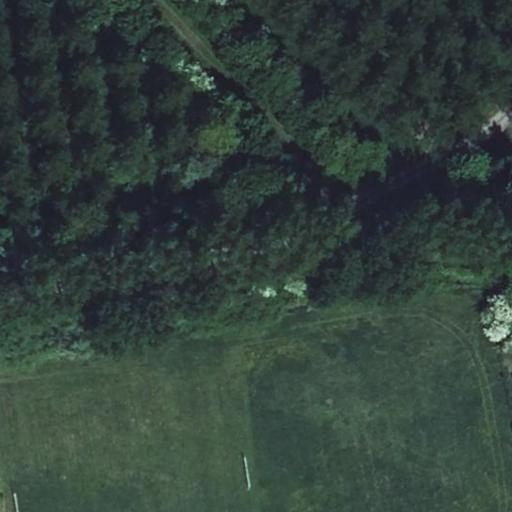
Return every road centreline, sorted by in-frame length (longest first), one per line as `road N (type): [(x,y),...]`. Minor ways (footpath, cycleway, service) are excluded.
road 1 (track): [(0,301),(369,230),(461,175),(511,88)]
road 2 (track): [(511,257),(369,230),(143,0)]
